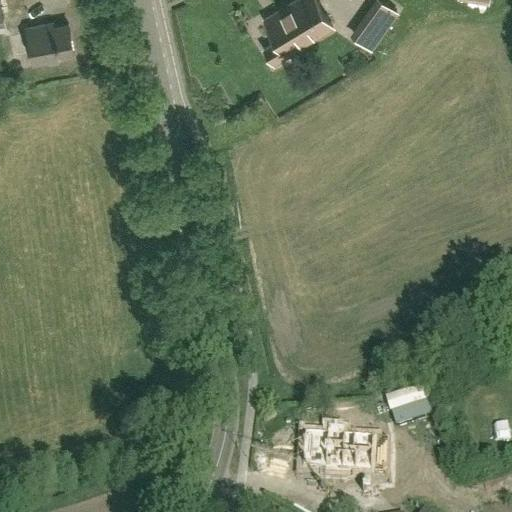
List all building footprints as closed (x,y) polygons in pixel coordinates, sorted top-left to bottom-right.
[(293,51),(333,27),(316,0),(295,0),(265,19),(277,40),(264,49),(274,65),(294,53),(293,51)] [(373,13),(388,24),(397,12),(381,1),(373,13)] [(440,4),(409,15),(413,26),(444,14),(440,4)] [(44,24),(27,28),(34,62),(74,54),(68,23),(45,28),(44,24)] [(483,404),(485,424),(511,422),(510,402),(483,404)] [(344,431),(327,430),(327,434),(304,432),(302,468),(320,469),(325,470),(324,474),(349,475),(349,471),(372,473),(374,437),(343,435),(344,431)]
